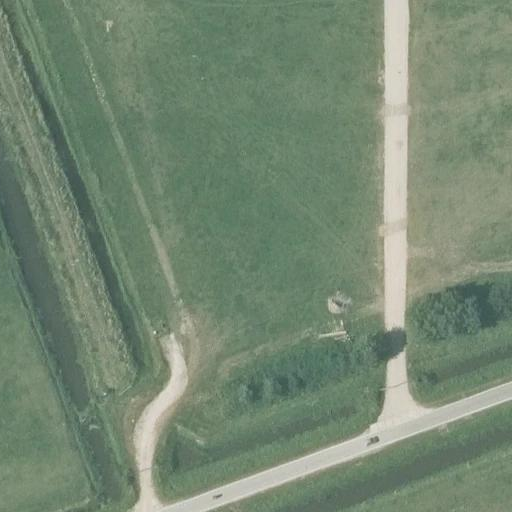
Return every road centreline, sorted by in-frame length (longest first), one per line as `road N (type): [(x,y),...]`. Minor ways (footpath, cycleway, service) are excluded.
road 1 (track): [(395,0),(396,435)]
road 2 (unclassified): [(185,511),(511,392)]
